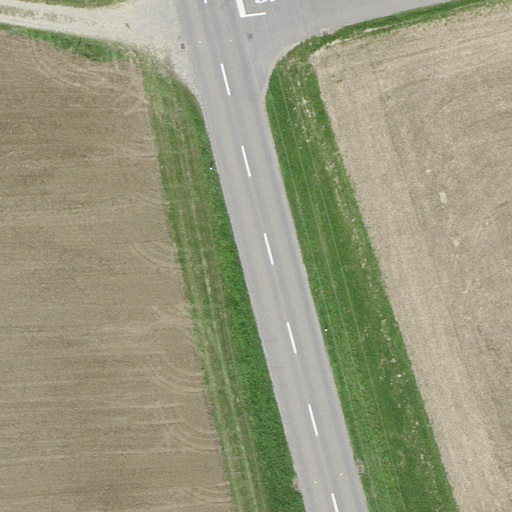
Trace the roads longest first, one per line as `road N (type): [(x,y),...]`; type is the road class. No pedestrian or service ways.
road 1 (tertiary): [(342,511),(219,38)]
road 2 (track): [(219,38),(70,32),(0,18)]
road 3 (unclassified): [(391,0),(219,38)]
